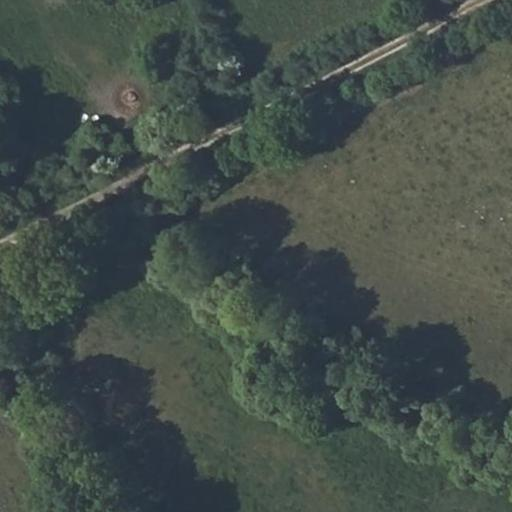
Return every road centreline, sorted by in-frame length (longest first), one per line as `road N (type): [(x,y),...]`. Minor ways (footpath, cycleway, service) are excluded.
road 1 (track): [(0,251),(468,0)]
road 2 (track): [(98,511),(0,353)]
